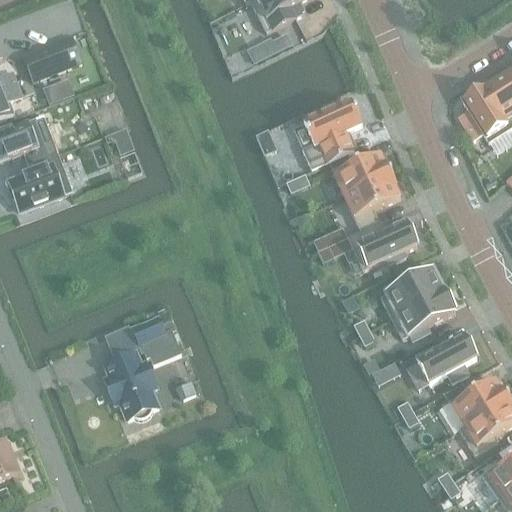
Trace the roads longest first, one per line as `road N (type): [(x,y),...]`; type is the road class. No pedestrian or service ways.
road 1 (residential): [(412,94),(511,312)]
road 2 (residential): [(74,511),(0,326)]
